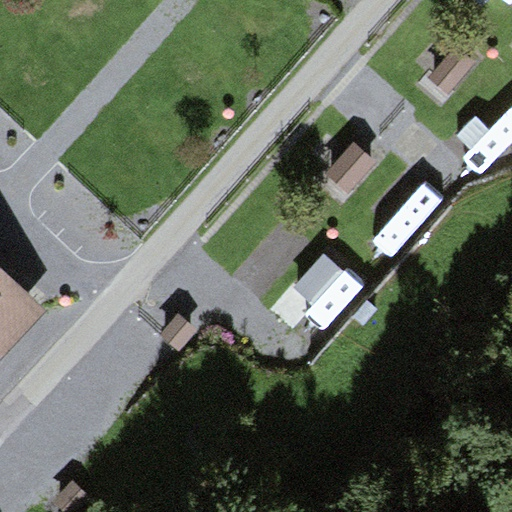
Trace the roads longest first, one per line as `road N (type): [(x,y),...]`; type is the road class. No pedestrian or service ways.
road 1 (residential): [(378,0),(0,422)]
road 2 (track): [(177,0),(0,202)]
